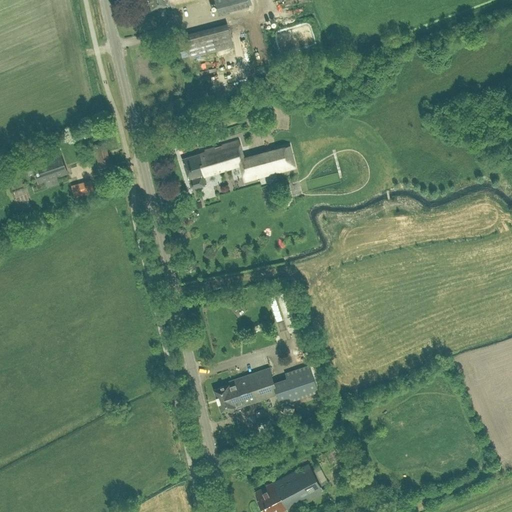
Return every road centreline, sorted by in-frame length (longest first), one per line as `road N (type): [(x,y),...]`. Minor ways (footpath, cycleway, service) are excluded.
road 1 (secondary): [(224,511),(104,0)]
road 2 (track): [(293,267),(173,292)]
